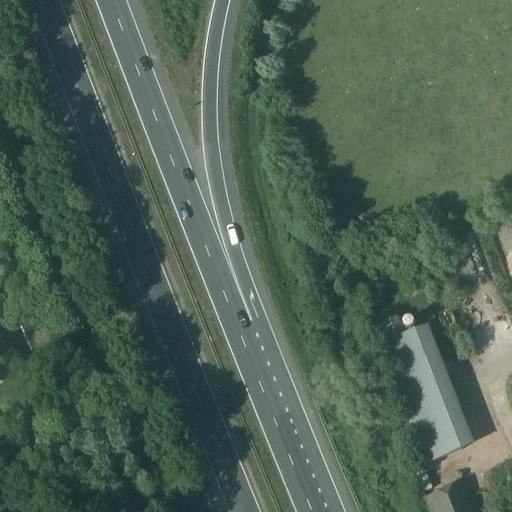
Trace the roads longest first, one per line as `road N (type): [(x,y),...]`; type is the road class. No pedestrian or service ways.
road 1 (motorway): [(41,0),(242,511)]
road 2 (motorway): [(239,334),(110,0)]
road 3 (motorway): [(239,334),(207,135),(211,42),(222,0)]
road 4 (motorway): [(314,511),(239,334)]
